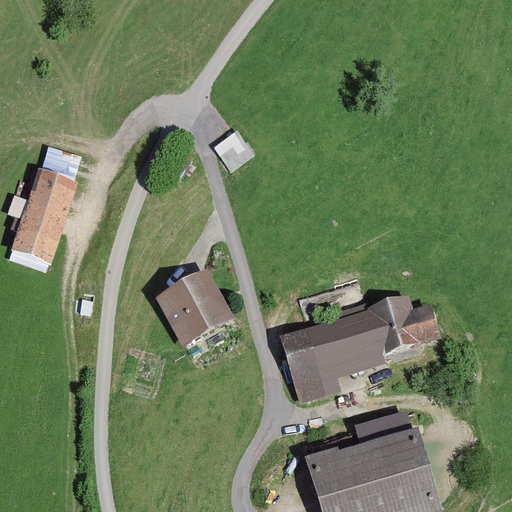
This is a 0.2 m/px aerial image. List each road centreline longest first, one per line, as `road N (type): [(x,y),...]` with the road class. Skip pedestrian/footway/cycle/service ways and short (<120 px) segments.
road 1 (unclassified): [(109,511),(103,388),(127,228),(166,141),(265,0)]
road 2 (track): [(72,268),(116,151),(152,115),(184,114)]
